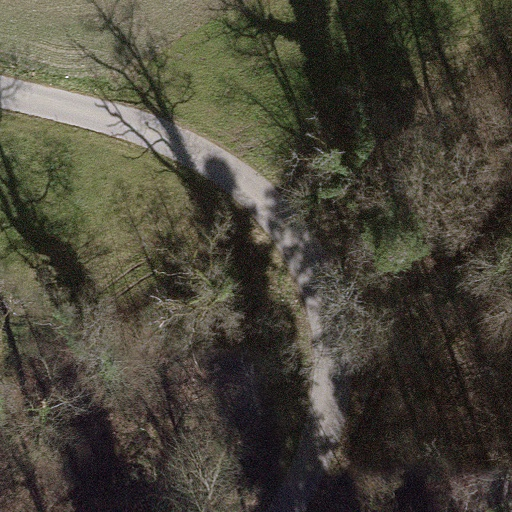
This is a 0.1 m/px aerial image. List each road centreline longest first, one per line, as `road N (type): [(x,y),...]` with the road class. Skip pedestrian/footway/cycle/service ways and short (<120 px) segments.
road 1 (track): [(217,155),(300,225),(344,309),(338,381),(287,511)]
road 2 (track): [(217,155),(0,86)]
